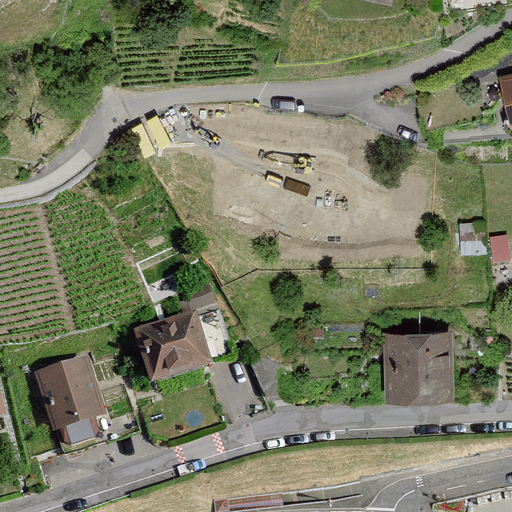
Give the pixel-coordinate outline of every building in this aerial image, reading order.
[(511,75),(503,78),(511,116),(511,75)] [(203,313),(134,335),(153,394),(222,371),(203,313)] [(451,327),(378,329),(380,384),(453,382),(451,327)] [(89,350),(35,366),(53,426),(107,410),(89,350)] [(283,500),(282,492),(214,501),(214,511),(237,511),(284,506),(283,500)]
